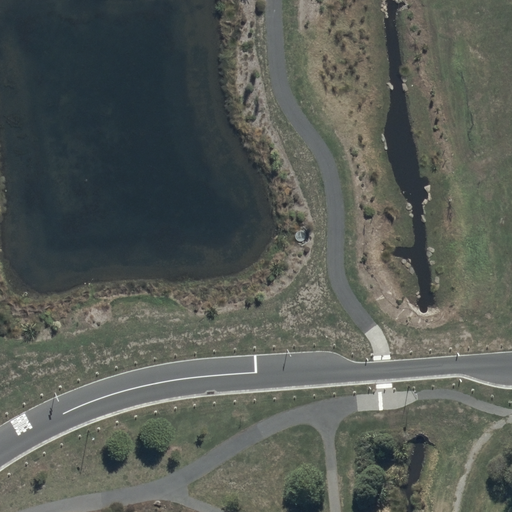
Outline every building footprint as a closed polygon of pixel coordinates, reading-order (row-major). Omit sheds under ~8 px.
[(77,0),(50,0),(51,24),(78,24),(77,0)] [(235,0),(208,0),(204,1),(220,80),(261,72),(247,2),(236,4),(235,0)] [(11,103),(0,103),(0,185),(16,184),(11,103)] [(114,111),(41,117),(46,169),(118,163),(114,111)] [(236,245),(16,261),(22,341),(241,326),(236,245)]
